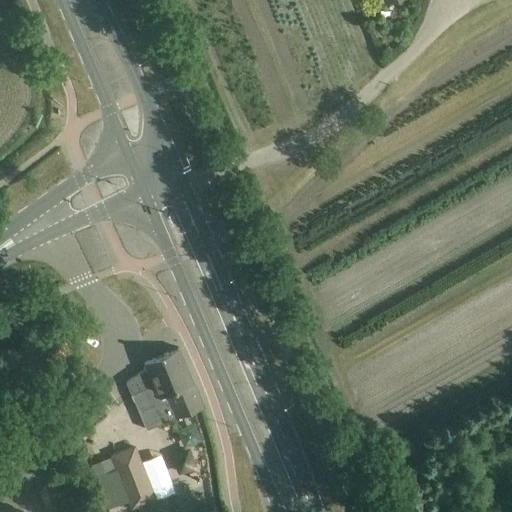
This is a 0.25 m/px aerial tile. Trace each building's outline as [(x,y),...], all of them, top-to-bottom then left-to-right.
[(446,60),(430,70),(437,81),(454,71),(446,60)] [(57,324),(0,362),(0,387),(6,396),(74,349),(57,324)] [(147,367),(126,382),(132,394),(134,399),(146,430),(204,406),(179,347),(144,362),(147,367)] [(173,430),(157,436),(163,452),(179,446),(173,430)] [(107,457),(107,441),(94,440),(93,456),(107,457)] [(134,447),(112,456),(117,471),(140,462),(134,447)] [(179,474),(194,468),(187,451),(172,457),(179,474)] [(109,462),(93,468),(101,489),(117,484),(109,462)] [(118,511),(130,507),(125,495),(108,500),(111,511),(118,511)]
